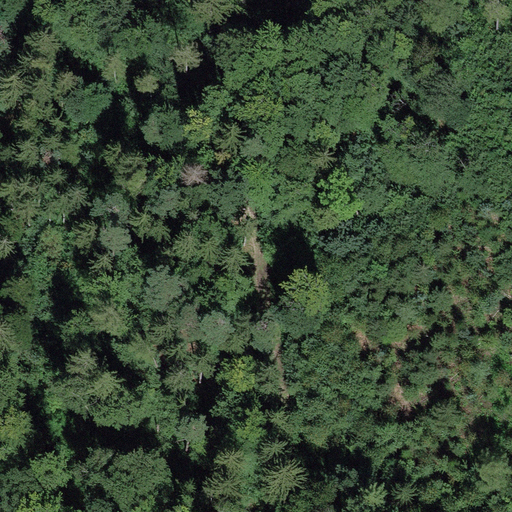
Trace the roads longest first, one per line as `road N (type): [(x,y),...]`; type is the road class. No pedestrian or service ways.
road 1 (track): [(161,0),(95,188),(62,474),(46,511)]
road 2 (track): [(219,0),(280,406),(286,511)]
